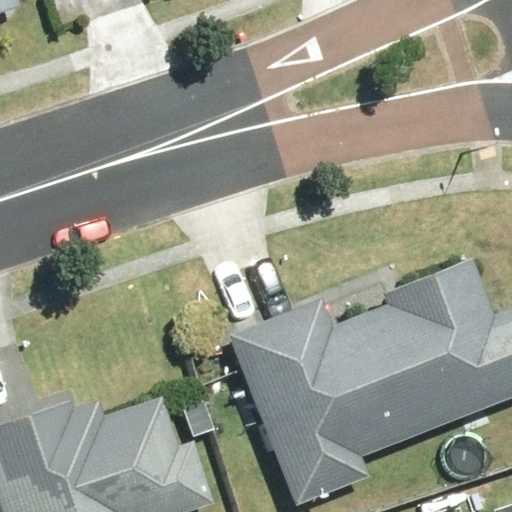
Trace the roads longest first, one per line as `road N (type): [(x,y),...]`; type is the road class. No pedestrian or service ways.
road 1 (residential): [(511,104),(133,154)]
road 2 (residential): [(133,154),(428,0)]
road 3 (residential): [(133,154),(0,197)]
